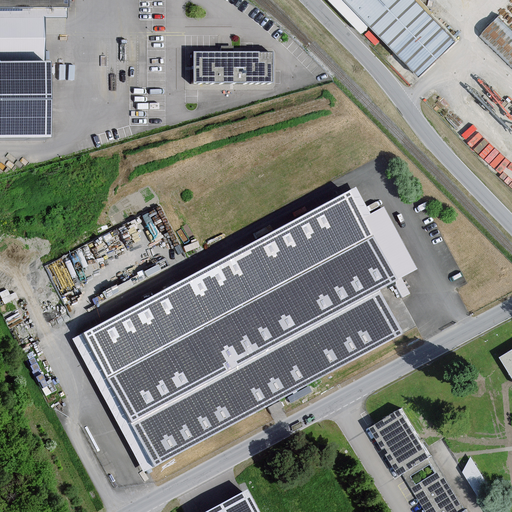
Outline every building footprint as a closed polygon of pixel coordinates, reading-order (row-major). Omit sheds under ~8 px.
[(0,0),(0,17),(40,17),(62,17),(62,0),(0,0)] [(420,0),(350,0),(421,75),(459,40),(420,0)] [(479,33),(511,62),(511,25),(499,13),(479,33)] [(40,17),(0,17),(0,68),(40,68),(40,17)] [(269,53),(190,53),(190,83),(269,83),(269,53)] [(0,142),(40,143),(40,68),(0,68),(0,142)] [(511,95),(489,72),(467,94),(511,139),(511,95)] [(355,182),(67,337),(117,430),(126,425),(148,465),(411,324),(397,299),(409,293),(402,280),(420,271),(383,203),(370,210),(355,182)] [(511,347),(501,355),(511,372),(511,347)] [(373,427),(402,475),(404,473),(429,458),(400,410),(373,427)] [(427,511),(466,511),(432,456),(429,458),(404,473),(406,476),(427,511)] [(463,466),(478,488),(489,481),(474,459),(463,466)] [(250,511),(241,494),(207,511),(250,511)]
